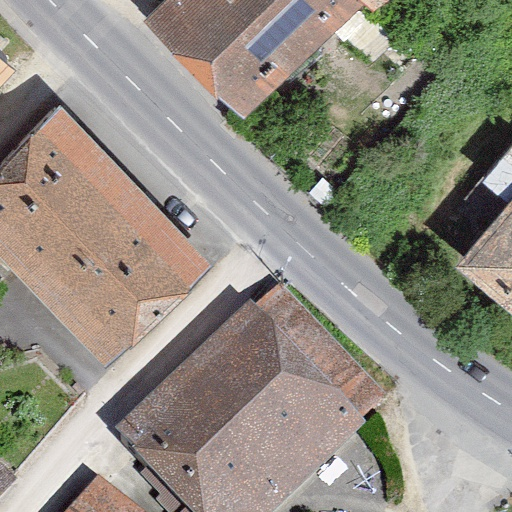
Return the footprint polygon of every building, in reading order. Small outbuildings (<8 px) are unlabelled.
[(176,0),(158,18),(259,119),(383,3),(390,9),(403,0),(176,0)] [(0,102),(35,65),(0,28),(0,102)] [(226,257),(68,101),(0,169),(0,255),(115,369),(226,257)] [(511,189),(511,213),(475,259),(511,289),(511,162),(498,178),(511,189)] [(287,511),(405,401),(294,283),(131,437),(201,511),(287,511)] [(0,459),(0,511),(1,511),(27,483),(0,459)] [(133,511),(108,488),(85,511),(133,511)]
